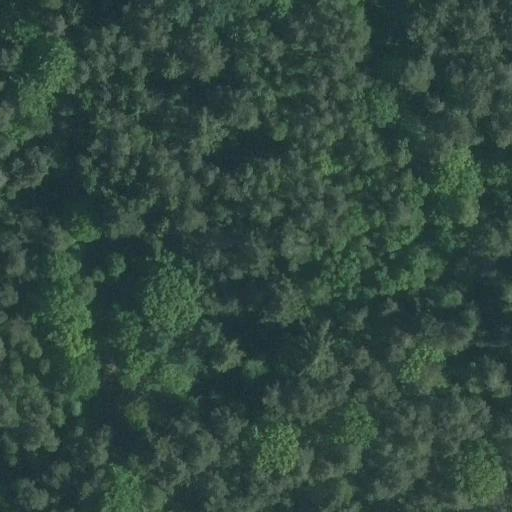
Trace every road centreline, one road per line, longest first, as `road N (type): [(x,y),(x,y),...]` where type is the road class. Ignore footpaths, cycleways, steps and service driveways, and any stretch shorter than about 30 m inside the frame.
road 1 (track): [(28,0),(159,511)]
road 2 (unknown): [(511,476),(447,234),(387,147),(360,46),(362,0)]
